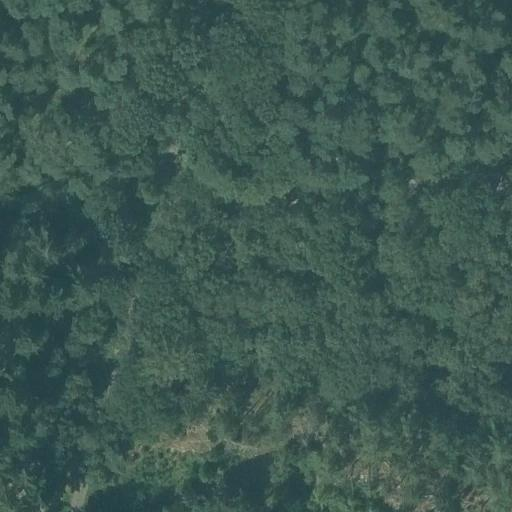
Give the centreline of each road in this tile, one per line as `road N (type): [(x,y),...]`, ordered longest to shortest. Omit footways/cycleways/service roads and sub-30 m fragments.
road 1 (unclassified): [(511,171),(168,202)]
road 2 (unclassified): [(73,511),(168,202)]
road 3 (unclassified): [(168,202),(184,62),(201,0)]
